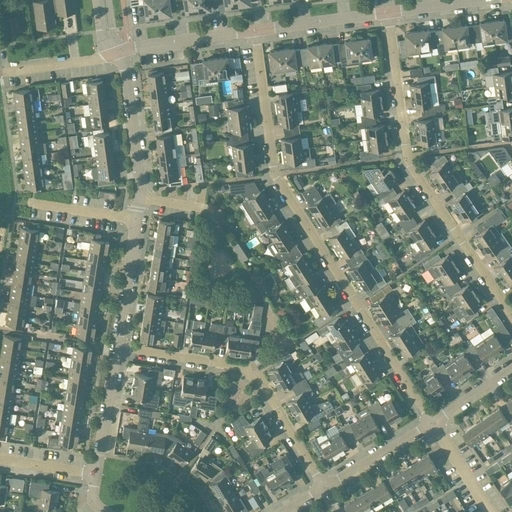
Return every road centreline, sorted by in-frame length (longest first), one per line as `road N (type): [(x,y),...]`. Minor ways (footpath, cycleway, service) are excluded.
road 1 (residential): [(433,423),(274,174),(254,31)]
road 2 (residential): [(511,315),(407,158),(388,13)]
road 3 (residential): [(324,487),(251,370),(115,347)]
road 4 (residential): [(138,201),(124,72),(114,52)]
road 5 (residential): [(114,52),(254,31)]
road 6 (residential): [(254,31),(388,13)]
road 7 (residential): [(115,347),(135,218)]
road 8 (residential): [(95,474),(115,347)]
road 9 (residential): [(324,487),(433,423)]
